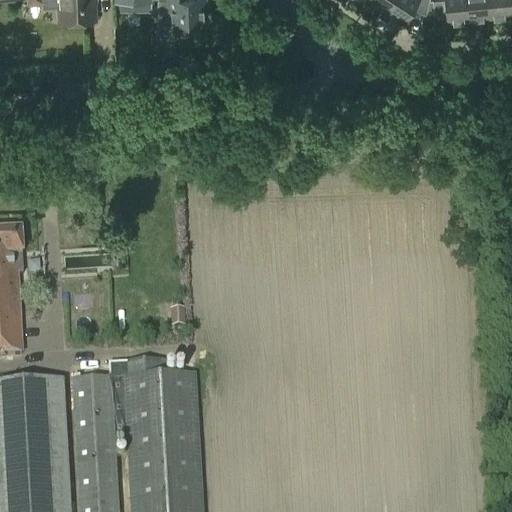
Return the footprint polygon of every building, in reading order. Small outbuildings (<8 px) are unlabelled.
[(47,0),(48,6),(63,6),(63,20),(94,18),(93,0),(47,0)] [(158,0),(158,1),(159,33),(163,35),(167,36),(170,37),(174,36),(178,35),(181,32),(181,20),(206,19),(205,0),(158,0)] [(364,0),(361,4),(369,9),(373,3),(383,9),(389,0),(364,0)] [(383,9),(378,15),(386,20),(390,14),(401,21),(409,9),(425,14),(428,0),(389,0),(383,9)] [(433,0),(434,13),(446,12),(446,20),(467,18),(465,0),(433,0)] [(465,0),(467,18),(487,16),(485,0),(465,0)] [(485,0),(487,16),(508,14),(506,0),(485,0)] [(19,233),(0,234),(0,356),(21,355),(15,257),(21,257),(19,233)] [(110,382),(71,384),(78,511),(116,511),(113,446),(126,445),(129,511),(201,511),(194,377),(164,379),(164,364),(125,366),(109,367),(110,382)] [(68,511),(62,384),(0,387),(0,511),(68,511)]
